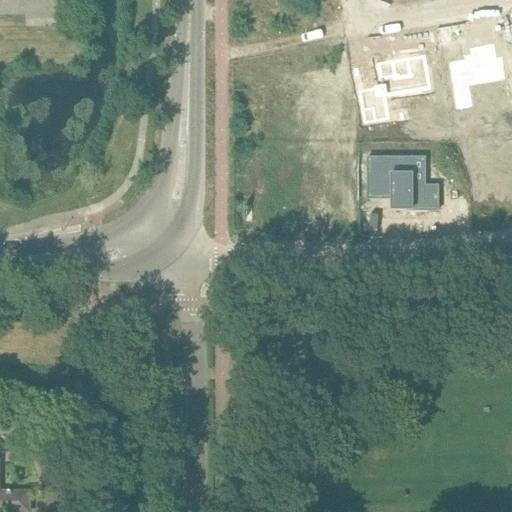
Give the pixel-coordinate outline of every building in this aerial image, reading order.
[(464,59),(447,62),(455,110),(473,107),(470,86),(506,80),(502,57),(497,57),(495,43),(467,48),(468,55),(463,56),(464,59)] [(381,86),(358,90),(363,124),(389,119),(385,96),(430,88),(425,55),(377,63),(381,86)] [(305,108),(262,108),(262,210),(325,210),(325,138),(305,138),(305,108)] [(506,145),(469,147),(471,189),(504,187),(505,208),(511,207),(511,163),(507,164),(506,145)] [(367,162),(366,162),(366,178),(381,178),(381,196),(390,196),(390,212),(402,212),(428,212),(428,211),(438,211),(438,205),(439,205),(439,192),(438,192),(438,186),(412,186),(412,158),(392,158),(392,157),(380,157),(380,158),(367,158),(367,162)] [(269,359),(273,359),(281,359),(281,345),(268,345),(269,359)] [(20,511),(21,500),(0,500),(0,511),(20,511)]
